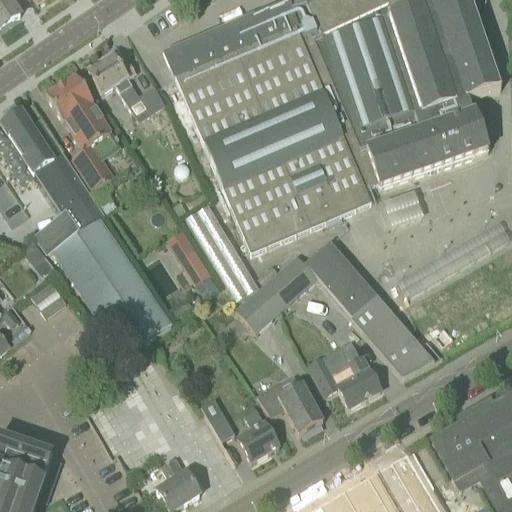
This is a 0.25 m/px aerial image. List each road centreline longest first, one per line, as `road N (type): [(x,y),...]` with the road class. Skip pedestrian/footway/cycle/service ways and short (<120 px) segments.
road 1 (residential): [(245,511),(511,354)]
road 2 (tertiary): [(0,84),(125,0)]
